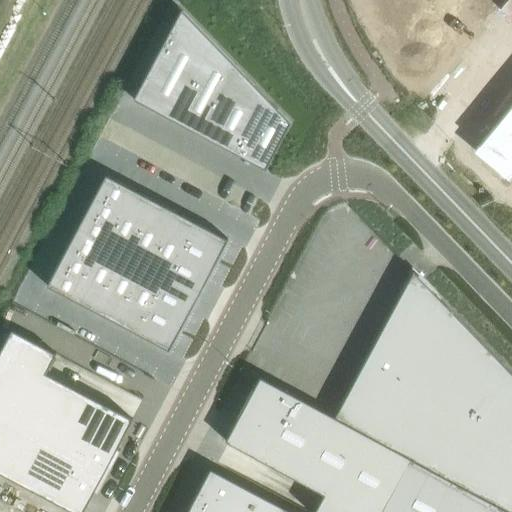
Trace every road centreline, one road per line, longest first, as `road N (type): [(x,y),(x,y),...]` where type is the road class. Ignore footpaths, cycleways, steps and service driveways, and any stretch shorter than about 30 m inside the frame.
road 1 (unclassified): [(338,174),(313,185),(290,213),(132,511)]
road 2 (tertiary): [(338,82),(511,264)]
road 3 (unclassified): [(338,174),(362,175),(389,190),(511,319)]
